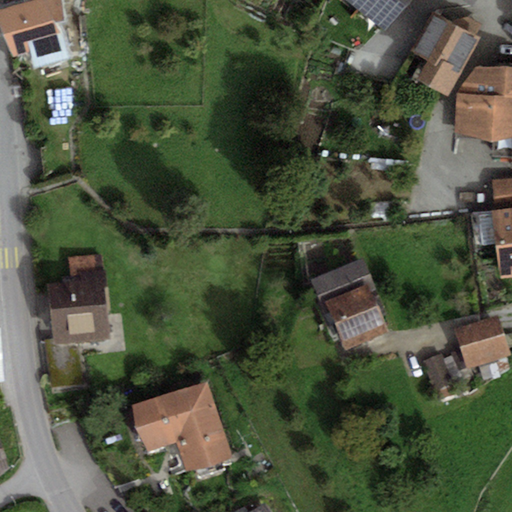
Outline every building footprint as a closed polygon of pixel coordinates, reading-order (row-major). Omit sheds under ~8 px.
[(58,0),(34,0),(8,7),(19,48),(68,35),(58,0)] [(412,0),(348,0),(385,32),(412,0)] [(470,40),(426,17),(409,50),(422,57),(411,78),(442,95),(470,40)] [(511,68),(474,65),(455,92),(451,132),(511,137),(511,68)] [(511,214),(491,217),(500,276),(511,274),(511,214)] [(71,293),(50,295),(57,349),(108,343),(98,259),(67,263),(71,293)] [(364,268),(312,289),(342,361),(383,344),(365,302),(376,297),(364,268)] [(498,325),(456,335),(465,373),(508,362),(498,325)] [(452,360),(427,369),(437,396),(462,386),(452,360)] [(206,393),(129,418),(142,458),(174,447),(185,481),(230,467),(206,393)] [(0,437),(0,476),(9,470),(0,437)]
